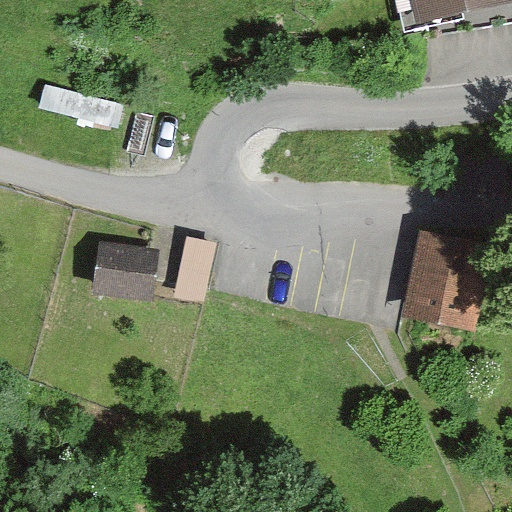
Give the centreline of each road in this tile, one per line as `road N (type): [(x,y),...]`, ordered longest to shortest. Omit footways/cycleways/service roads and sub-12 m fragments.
road 1 (unclassified): [(216,206),(232,128),(265,109),(511,98)]
road 2 (unclassified): [(511,216),(216,206)]
road 3 (unclassified): [(216,206),(161,203),(0,160)]
